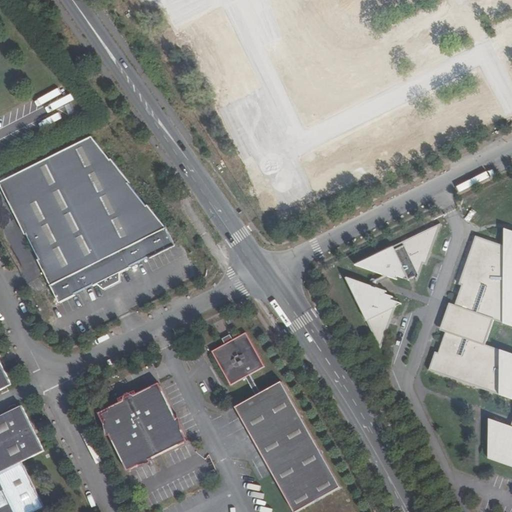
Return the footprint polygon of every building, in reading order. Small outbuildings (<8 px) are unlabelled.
[(320,55),(349,131),(391,140),(405,135),(412,103),(385,31),(347,22),(326,31),(324,30),(331,0),(217,0),(228,28),(237,25),(241,33),(259,26),(263,37),(263,39),(242,47),(258,89),(262,90),(309,72),(312,58),(320,55)] [(37,264),(59,307),(75,299),(74,297),(92,288),(93,290),(96,289),(120,277),(131,271),(131,269),(148,261),(149,262),(175,249),(169,237),(152,215),(151,216),(133,193),(134,192),(116,168),(115,169),(92,139),(24,173),(36,200),(12,212),(25,239),(26,238),(39,263),(37,264)] [(0,185),(0,187),(12,212),(36,200),(24,173),(0,185)] [(511,179),(468,202),(475,216),(511,197),(511,179)] [(357,266),(357,267),(397,280),(398,277),(410,281),(413,279),(417,281),(424,264),(427,265),(440,226),(403,244),(404,245),(394,250),(394,248),(357,266)] [(511,231),(505,229),(504,246),(476,236),(459,285),(462,285),(455,306),(454,307),(456,307),(454,311),(448,309),(442,326),(449,328),(447,333),(446,332),(439,354),(436,353),(430,370),(511,399),(511,424),(511,428),(495,422),(493,428),(489,426),(489,459),(511,467),(511,231)] [(119,286),(120,277),(96,289),(104,293),(119,286)] [(387,293),(347,279),(381,350),(397,304),(392,302),(393,299),(385,296),(387,293)] [(213,354),(232,388),(247,380),(256,398),(235,409),(290,511),(302,511),(339,492),(280,385),(261,395),(252,377),(266,369),(248,335),(235,342),(226,347),(213,354)] [(224,342),(226,347),(235,342),(232,338),(224,342)] [(0,391),(9,387),(0,367),(0,391)] [(101,422),(127,473),(187,444),(159,386),(103,414),(101,422)] [(0,511),(33,511),(41,508),(20,463),(41,453),(19,408),(0,416),(0,511)]
